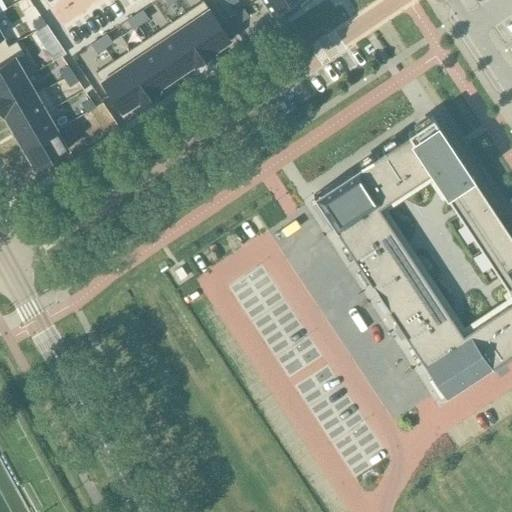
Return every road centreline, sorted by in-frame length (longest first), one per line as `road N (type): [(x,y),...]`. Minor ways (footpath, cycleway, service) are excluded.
road 1 (residential): [(5,263),(401,0)]
road 2 (tertiary): [(140,511),(5,263)]
road 3 (residential): [(373,511),(426,429),(511,373)]
